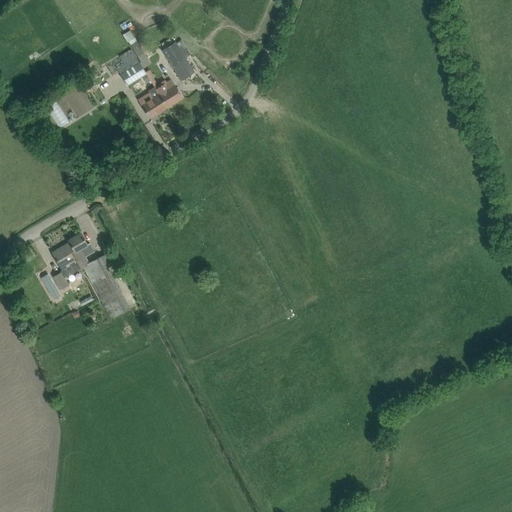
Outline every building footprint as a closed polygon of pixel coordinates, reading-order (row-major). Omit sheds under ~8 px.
[(123,34),(122,35),(127,42),(128,42),(134,38),(130,30),(123,34)] [(136,55),(135,56),(142,68),(150,63),(136,41),(130,44),(136,55)] [(193,71),(188,62),(175,41),(162,50),(180,79),(193,71)] [(146,74),(142,68),(135,56),(116,68),(127,85),(146,74)] [(174,84),(171,79),(155,88),(166,107),(182,97),(174,84)] [(152,98),(141,105),(149,118),(166,107),(155,88),(154,88),(153,87),(148,90),(152,98)] [(131,308),(106,265),(101,256),(89,262),(81,249),(87,245),(80,233),(68,241),(69,243),(74,250),(70,252),(74,260),(79,268),(83,266),(112,319),(131,308)] [(70,252),(74,250),(69,243),(52,253),(63,271),(69,268),(67,264),(74,260),(70,252)] [(68,284),(61,272),(53,277),(60,289),(68,284)] [(43,282),(53,299),(60,295),(51,278),(43,282)] [(75,291),(70,292),(74,303),(79,302),(75,291)] [(91,296),(81,302),(83,306),(93,300),(91,296)] [(74,323),(77,331),(93,326),(90,317),(74,323)]
